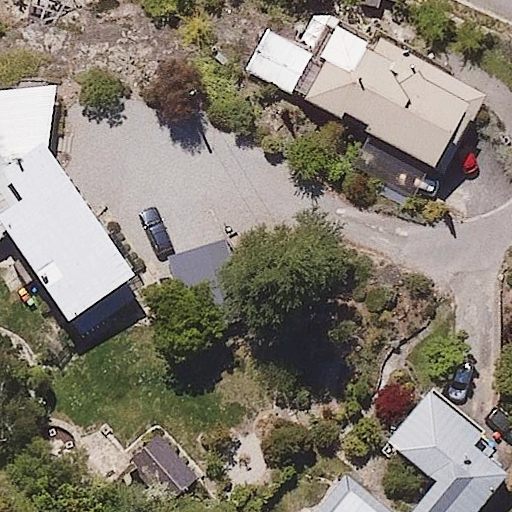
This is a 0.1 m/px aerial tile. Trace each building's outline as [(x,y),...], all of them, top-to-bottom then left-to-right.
[(488,95),(353,19),(308,98),(444,174),(488,95)] [(61,146),(73,77),(0,82),(0,246),(19,234),(76,318),(145,272),(61,146)] [(239,244),(173,263),(194,334),(260,315),(239,244)] [(486,436),(429,388),(389,437),(438,478),(411,511),(480,511),(511,476),(477,447),(486,436)] [(387,511),(340,471),(305,511),(387,511)]
